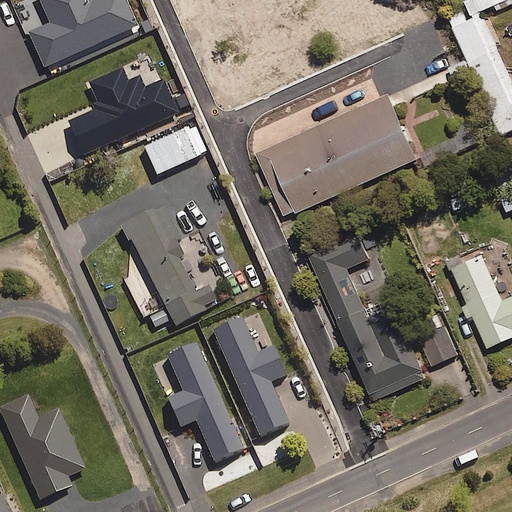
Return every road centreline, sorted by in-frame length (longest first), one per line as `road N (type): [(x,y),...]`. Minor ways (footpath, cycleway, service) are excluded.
road 1 (residential): [(378,472),(161,0)]
road 2 (tertiary): [(378,472),(511,412)]
